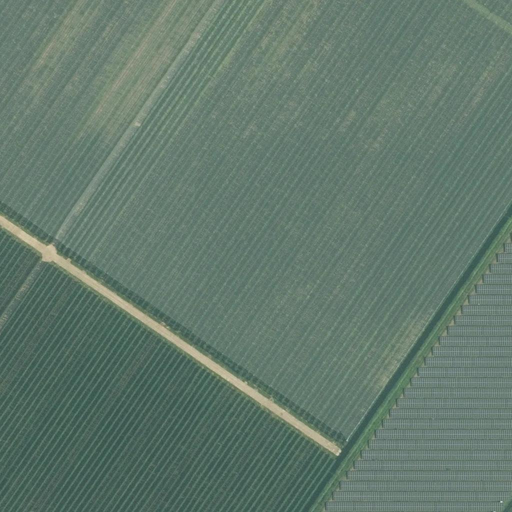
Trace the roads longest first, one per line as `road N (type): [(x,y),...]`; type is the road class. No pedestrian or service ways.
road 1 (track): [(0,221),(339,453)]
road 2 (track): [(222,0),(0,324)]
